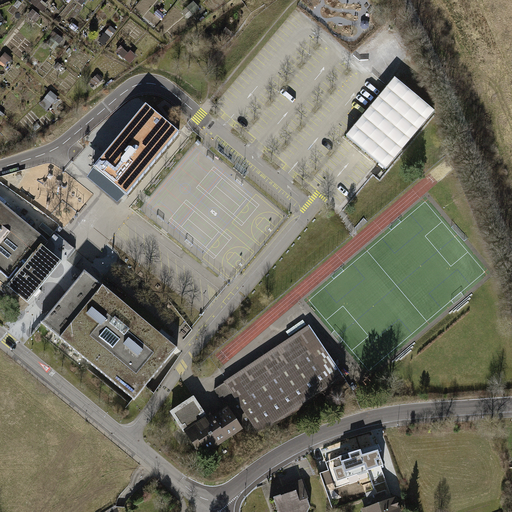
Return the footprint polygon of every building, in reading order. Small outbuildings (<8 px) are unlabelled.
[(44,12),(50,4),(43,0),(32,0),(31,2),(44,12)] [(395,79),(347,137),(386,169),(434,111),(395,79)] [(52,91),(41,103),(48,109),(59,97),(52,91)] [(0,289),(5,294),(10,289),(27,303),(62,262),(63,263),(75,249),(55,233),(48,242),(0,202),(0,289)] [(177,348),(84,271),(41,323),(134,400),(177,348)] [(215,389),(228,408),(241,428),(250,441),(269,428),(269,429),(323,394),(329,403),(340,396),(341,398),(352,391),(322,346),(311,353),(299,334),(215,389)] [(207,451),(241,428),(228,408),(213,418),(211,415),(205,419),(202,413),(204,412),(194,398),(171,413),(181,428),(183,426),(186,432),(185,432),(197,450),(203,446),(207,451)] [(333,469),(337,481),(383,466),(379,454),(380,453),(377,444),(339,457),(342,466),(333,469)] [(288,492),(273,498),(278,511),(307,511),(310,506),(301,481),(287,486),(288,492)] [(386,496),(385,491),(374,495),(378,507),(364,511),(399,511),(393,494),(386,496)]
